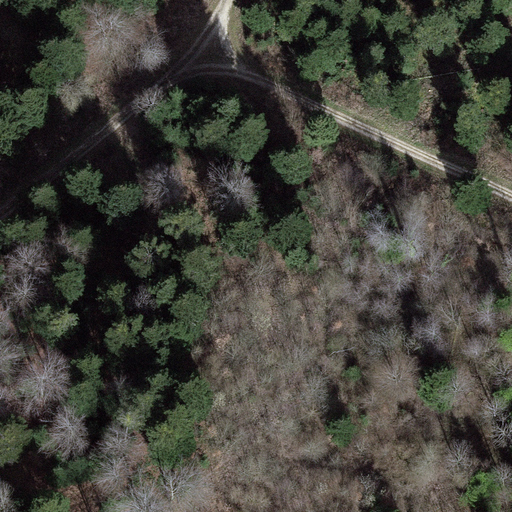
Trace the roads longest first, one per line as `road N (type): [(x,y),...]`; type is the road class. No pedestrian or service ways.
road 1 (track): [(228,0),(188,62),(252,69),(511,196)]
road 2 (track): [(188,62),(0,216)]
